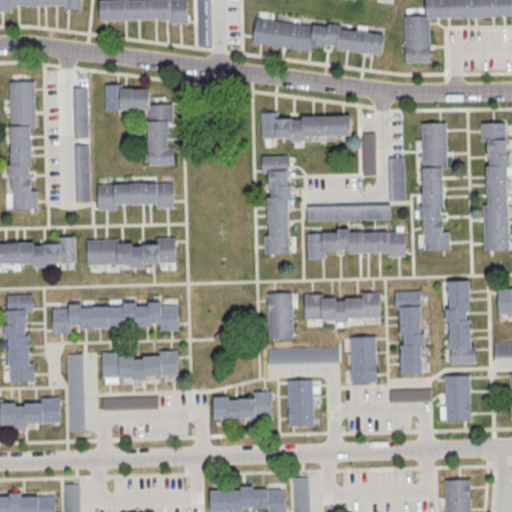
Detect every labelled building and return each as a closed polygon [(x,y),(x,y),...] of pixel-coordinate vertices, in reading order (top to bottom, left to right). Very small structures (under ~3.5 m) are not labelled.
[(0,0),(79,0),(79,10),(63,11),(63,6),(10,8),(10,13),(0,13),(0,0)] [(97,3),(184,0),(185,25),(167,26),(167,20),(98,23),(97,3)] [(195,0),(196,47),(210,47),(208,0),(195,0)] [(424,0),(511,0),(511,22),(510,23),(510,17),(428,20),(429,63),(404,64),(403,17),(425,17),(424,0)] [(251,45),(254,20),(327,30),(327,26),(339,27),(339,30),(354,32),(354,33),(383,36),(380,56),(335,51),(335,48),(327,47),(327,48),(311,47),(310,53),(290,50),(251,45)] [(33,83),(8,84),(10,167),(6,167),(6,179),(9,179),(10,194),(11,194),(11,211),(36,210),(36,192),(29,192),(29,177),(27,177),(27,168),(31,168),(30,141),(29,141),(29,129),(34,129),(33,83)] [(103,86),(104,112),(146,111),(147,166),(173,166),(172,149),(166,149),(166,124),(171,124),(171,105),(148,106),(148,91),(131,91),(131,90),(121,90),(121,86),(103,86)] [(71,89),(85,89),(87,139),(73,140),(71,89)] [(259,114),(276,114),(277,120),(291,120),(291,122),(300,121),(300,118),(349,117),(350,137),(303,138),(303,142),(290,143),(290,139),(260,140),(259,114)] [(445,124),(421,125),(423,208),(419,208),(419,220),(422,220),(422,236),(423,235),(424,252),(449,252),(449,233),(442,234),(441,218),(440,218),(440,210),(443,209),(443,182),(441,182),(441,171),(446,171),(445,124)] [(483,252),(508,252),(506,168),(510,168),(509,156),(507,156),(506,141),(505,141),(505,124),(480,125),(480,143),(487,143),(487,158),(489,158),(489,167),(485,167),(486,194),(487,194),(487,206),(482,206),(483,252)] [(360,134),(374,134),(375,176),(361,176),(360,134)] [(73,147),(87,147),(89,203),(74,204),(73,147)] [(263,255),(288,255),(287,202),(290,202),(290,188),(287,189),(287,173),(286,173),(286,156),(260,157),(261,175),(267,175),(268,190),(269,190),(269,200),(266,200),(266,226),(268,225),(268,238),(263,238),(263,255)] [(387,159),(403,159),(404,202),(388,202),(387,159)] [(95,187),(172,184),(172,209),(155,210),(155,205),(115,207),(115,211),(96,212),(95,187)] [(306,207),(389,205),(389,220),(306,222),(306,207)] [(306,235),(336,234),(336,231),(349,231),(349,234),(404,233),(405,258),(386,258),(386,253),(374,254),(374,255),(347,256),(347,252),(335,252),(335,255),(324,255),(324,260),(307,261),(306,235)] [(0,265),(31,265),(32,269),(44,268),(44,266),(59,265),(59,264),(74,264),(73,239),(57,239),(57,246),(42,246),(42,248),(33,248),(33,244),(6,245),(6,246),(0,246),(0,265)] [(85,241),(86,267),(130,266),(130,269),(142,269),(142,266),(157,266),(157,265),(175,264),(174,239),(155,239),(155,246),(140,247),(140,248),(131,249),(131,245),(117,245),(117,240),(85,241)] [(448,283),(468,283),(469,312),(466,312),(466,322),(469,322),(470,348),(475,348),(475,365),(450,365),(449,324),(445,324),(444,311),(448,311),(448,283)] [(496,290),(511,290),(511,315),(497,316),(496,290)] [(393,293),(419,293),(420,336),(424,336),(424,348),(421,348),(422,376),(401,377),(400,347),(403,347),(403,338),(399,338),(398,311),(394,311),(393,293)] [(265,295),(290,294),(292,340),(267,341),(265,295)] [(305,296),(322,295),(322,301),(335,301),(335,304),(344,304),(344,301),(359,300),(359,294),(380,294),(380,320),(346,321),(346,325),(334,325),(334,322),(305,322),(305,296)] [(33,383),(8,383),(7,340),(3,340),(3,328),(5,327),(5,312),(6,312),(6,297),(31,296),(31,313),(25,313),(25,328),(23,329),(24,338),(27,338),(28,365),(32,365),(33,383)] [(50,311),(67,310),(66,307),(80,306),(80,310),(121,309),(121,305),(135,305),(135,309),(147,308),(147,305),(159,304),(159,308),(176,308),(177,332),(159,332),(159,325),(149,325),(149,329),(134,330),(133,326),(124,326),(125,329),(78,331),(78,327),(69,328),(69,335),(51,336),(50,311)] [(349,340),(374,339),(376,384),(351,385),(349,340)] [(492,344),(511,343),(511,359),(493,360),(492,344)] [(267,350),(337,348),(338,364),(267,366),(267,350)] [(102,354),(119,354),(119,359),(132,359),(132,362),(141,362),(141,359),(157,359),(156,352),(177,352),(178,378),(144,379),(144,383),(131,383),(131,380),(103,380),(102,354)] [(65,356),(80,356),(83,433),(67,434),(65,356)] [(443,378),(468,377),(470,422),(445,423),(443,378)] [(286,382),(311,381),(313,427),(288,428),(286,382)] [(429,388),(388,388),(388,401),(429,401),(429,388)] [(212,400),(213,421),(226,420),(227,424),(239,423),(239,421),(255,420),(255,418),(271,418),(270,393),(251,394),(251,400),(236,401),(236,403),(228,403),(227,399),(212,400)] [(101,400),(156,398),(156,411),(101,412),(101,400)] [(0,400),(1,400),(1,406),(13,406),(14,409),(23,408),(23,406),(38,405),(38,399),(58,399),(59,425),(25,426),(25,430),(12,430),(12,426),(0,426),(0,400)] [(292,511),(291,479),(305,479),(306,511),(292,511)] [(445,511),(444,482),(469,482),(469,511),(445,511)] [(63,511),(78,511),(78,483),(63,483),(63,511)] [(209,511),(209,493),(239,493),(239,490),(252,489),(252,493),(284,492),(284,511),(265,511),(251,511),(251,510),(242,511),(209,511)] [(0,511),(54,511),(54,499),(20,500),(20,496),(7,496),(7,500),(0,500),(0,511)]
